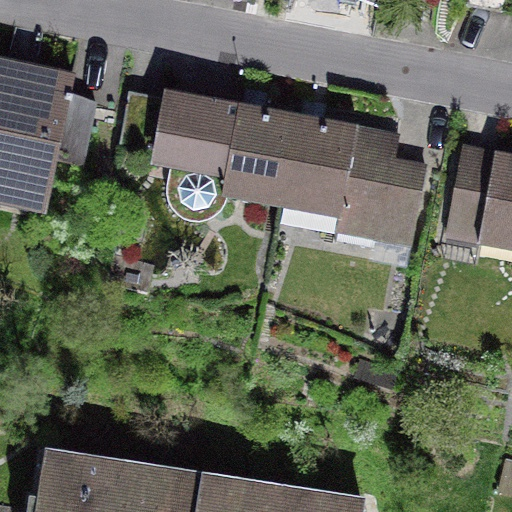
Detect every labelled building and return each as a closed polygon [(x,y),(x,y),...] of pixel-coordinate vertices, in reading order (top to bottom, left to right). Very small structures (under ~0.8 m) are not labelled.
[(511,0),(500,0),(500,7),(511,9),(511,0)] [(0,64),(0,182),(47,192),(54,158),(84,164),(96,105),(71,100),(72,93),(69,93),(71,79),(33,71),(0,64)] [(218,209),(276,220),(296,122),(210,106),(163,96),(161,109),(126,103),(113,167),(222,188),(218,209)] [(406,260),(423,175),(394,169),(399,142),(296,122),(276,220),(339,232),(337,246),(406,260)] [(444,248),(511,261),(511,163),(462,154),(444,248)] [(121,469),(45,458),(39,499),(31,498),(29,511),(28,511),(198,511),(203,483),(146,474),(147,467),(122,463),(121,469)] [(203,483),(198,511),(361,511),(362,507),(287,496),(288,489),(263,485),(262,492),(203,483)]
